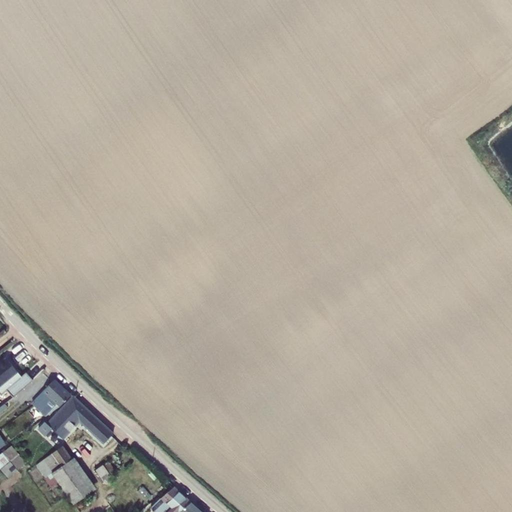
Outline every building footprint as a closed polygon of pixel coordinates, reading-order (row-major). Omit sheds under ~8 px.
[(12,353),(0,363),(0,370),(7,381),(4,384),(7,389),(12,384),(26,371),(23,368),(24,367),(12,353)] [(32,367),(26,371),(12,384),(20,393),(23,390),(38,377),(37,375),(38,374),(32,367)] [(52,412),(65,402),(77,390),(61,374),(47,389),(51,393),(40,401),(52,412)] [(118,428),(79,392),(53,420),(50,417),(44,424),(51,429),(56,424),(68,434),(85,415),(109,438),(118,428)] [(0,428),(0,441),(4,446),(12,440),(2,427),(0,428)] [(16,441),(0,455),(0,459),(5,465),(14,457),(22,465),(31,458),(16,441)] [(67,441),(41,460),(51,473),(57,468),(77,454),(67,441)] [(80,452),(77,454),(57,468),(85,509),(105,494),(99,486),(102,483),(80,452)] [(14,457),(5,465),(12,473),(22,465),(14,457)] [(118,473),(114,468),(110,462),(108,459),(101,465),(111,478),(118,473)] [(182,511),(196,497),(178,482),(157,507),(162,511),(182,511)] [(212,511),(196,497),(182,511),(212,511)]
